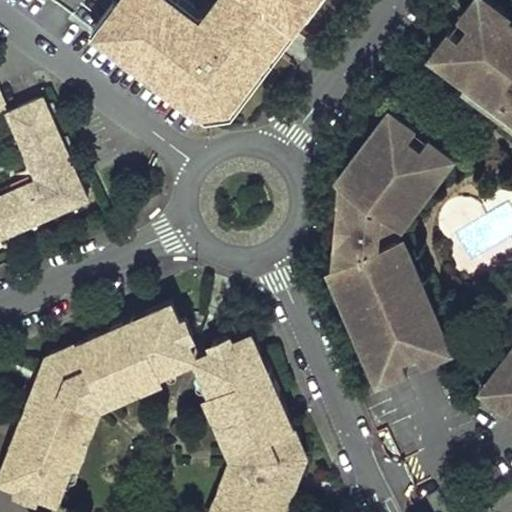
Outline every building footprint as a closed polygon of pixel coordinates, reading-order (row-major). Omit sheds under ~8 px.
[(223,0),(214,12),(207,20),(204,17),(191,17),(170,0),(168,2),(165,0),(115,0),(96,25),(131,52),(129,54),(157,76),(159,74),(176,87),(171,93),(183,102),(189,94),(201,103),(226,102),(253,67),(264,53),(262,51),(291,14),(301,0),(223,0)] [(181,0),(169,0),(170,0),(191,17),(191,7),(181,0)] [(213,0),(208,7),(214,12),(223,0),(213,0)] [(301,0),(291,14),(299,20),(314,0),(301,0)] [(511,16),(505,11),(503,14),(482,0),(479,0),(475,5),(469,0),(467,0),(442,34),(449,39),(443,48),(465,65),(463,68),(468,73),(463,81),(474,90),(480,82),(493,92),(487,100),(483,106),(503,121),(508,115),(511,109),(511,16)] [(482,0),(503,14),(505,11),(508,7),(498,0),(469,0),(475,5),(479,0),(482,0)] [(253,67),(259,71),(299,20),(291,14),(262,51),(264,53),(253,67)] [(131,52),(96,25),(92,31),(126,58),(129,54),(131,52)] [(449,39),(442,34),(429,51),(459,73),(463,68),(465,65),(443,48),(449,39)] [(129,54),(126,58),(171,93),(176,87),(159,74),(157,76),(129,54)] [(189,94),(183,102),(197,113),(228,112),(259,71),(253,67),(226,102),(201,103),(189,94)] [(480,82),(474,90),(487,100),(493,92),(480,82)] [(45,95),(9,111),(20,137),(37,177),(0,192),(0,236),(89,197),(45,95)] [(0,100),(0,115),(9,111),(4,99),(0,100)] [(365,135),(371,140),(389,117),(399,124),(404,116),(389,104),(365,135)] [(440,134),(413,114),(409,120),(404,116),(399,124),(389,117),(371,140),(363,151),(350,168),(344,163),(333,177),(326,262),(333,277),(340,274),(348,293),(354,306),(362,325),(369,341),(380,367),(389,363),(392,370),(433,352),(430,344),(442,339),(431,314),(424,299),(416,280),(409,265),(402,247),(391,223),(403,208),(416,191),(424,180),(441,157),(433,151),(440,143),(436,139),(440,134)] [(0,192),(37,177),(20,137),(12,140),(27,173),(0,184),(0,192)] [(431,185),(455,154),(440,143),(433,151),(441,157),(424,180),(431,185)] [(363,151),(356,146),(344,163),(350,168),(363,151)] [(416,191),(403,208),(409,213),(422,196),(416,191)] [(402,247),(409,265),(416,261),(409,244),(402,247)] [(340,274),(333,277),(341,295),(348,293),(340,274)] [(416,280),(424,299),(431,296),(423,277),(416,280)] [(46,351),(0,468),(0,480),(57,502),(65,483),(73,463),(81,442),(87,444),(104,402),(145,385),(141,378),(164,369),(183,361),(198,355),(189,336),(195,333),(186,311),(180,314),(173,297),(46,351)] [(362,325),(354,306),(347,309),(355,328),(362,325)] [(438,310),(431,314),(442,339),(430,344),(433,352),(452,343),(438,310)] [(214,348),(198,355),(204,370),(212,389),(220,408),(213,411),(231,455),(216,495),(222,497),(215,511),(286,511),(302,472),(308,455),(254,328),(235,336),(232,330),(211,339),(214,348)] [(389,363),(380,367),(369,341),(362,344),(377,377),(392,370),(389,363)] [(501,383),(493,376),(510,355),(504,350),(483,379),(496,389),(501,383)] [(511,351),(510,355),(493,376),(501,383),(496,389),(511,401),(511,351)] [(186,368),(183,361),(164,369),(167,376),(186,368)] [(164,369),(141,378),(145,385),(167,376),(164,369)] [(212,389),(204,370),(197,373),(205,392),(212,389)] [(212,389),(205,392),(213,411),(220,408),(212,389)] [(87,444),(81,442),(73,463),(79,465),(87,444)] [(73,463),(65,483),(71,485),(79,465),(73,463)] [(437,488),(426,494),(436,511),(449,511),(451,511),(437,488)] [(215,511),(222,497),(216,495),(209,511),(215,511)]
